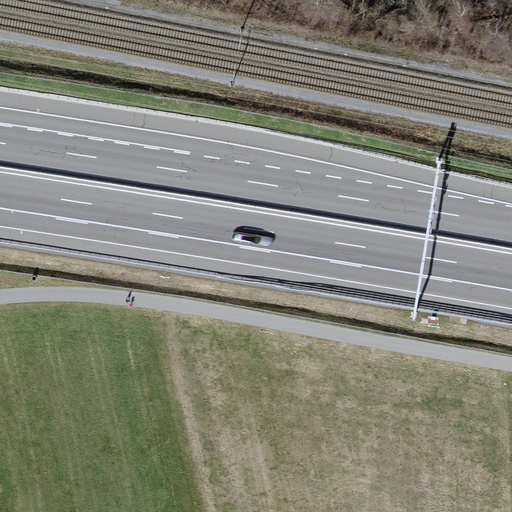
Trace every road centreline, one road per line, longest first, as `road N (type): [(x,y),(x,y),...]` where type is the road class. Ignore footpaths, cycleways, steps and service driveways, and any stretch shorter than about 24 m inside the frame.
road 1 (motorway): [(511,223),(0,141)]
road 2 (motorway): [(0,191),(511,272)]
